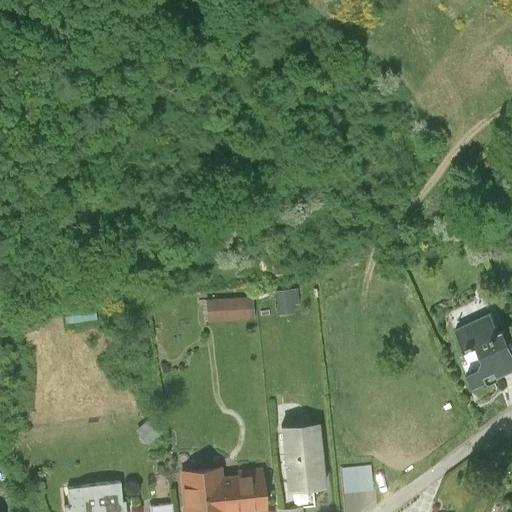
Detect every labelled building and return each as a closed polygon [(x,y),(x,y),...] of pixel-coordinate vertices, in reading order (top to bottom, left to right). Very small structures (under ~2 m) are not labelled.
[(274,288),(276,313),(293,311),(292,302),(298,302),(296,286),(274,288)] [(206,321),(252,316),(250,295),(204,299),(206,321)] [(501,329),(494,313),(457,330),(465,348),(477,342),(483,354),(480,362),(468,369),(474,383),(487,378),(487,379),(491,380),(498,376),(499,372),(511,365),(511,364),(511,363),(511,337),(511,336),(510,337),(506,327),(501,329)] [(286,487),(323,483),(317,428),(281,432),(286,487)] [(340,461),(341,486),(374,485),(373,459),(340,461)] [(262,506),(258,469),(237,471),(237,475),(219,477),(218,467),(181,471),(185,511),(223,511),(223,510),(262,506)] [(62,502),(62,511),(126,511),(125,503),(121,503),(120,497),(122,496),(120,478),(67,483),(68,501),(62,502)] [(150,503),(150,511),(172,511),(171,500),(150,503)]
